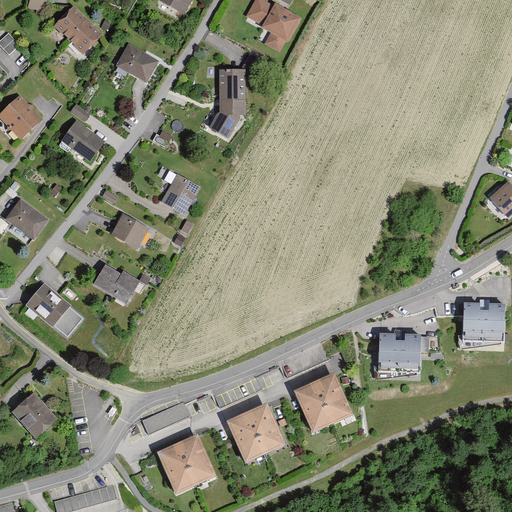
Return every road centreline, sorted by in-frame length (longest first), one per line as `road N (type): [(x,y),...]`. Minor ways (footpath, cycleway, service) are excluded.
road 1 (residential): [(0,307),(139,129),(218,0)]
road 2 (residential): [(433,284),(274,354),(139,400)]
road 3 (track): [(241,511),(459,411),(511,400)]
road 4 (residential): [(511,91),(433,284)]
road 5 (residential): [(0,496),(94,467),(139,400)]
road 6 (residential): [(139,400),(72,372),(0,310)]
